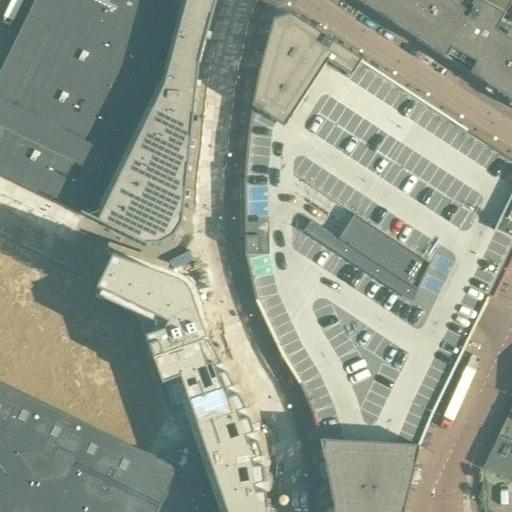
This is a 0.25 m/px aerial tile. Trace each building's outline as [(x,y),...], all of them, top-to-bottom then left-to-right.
[(35,0),(0,73),(0,178),(79,217),(84,207),(111,153),(55,125),(116,0),(35,0)] [(182,0),(180,8),(161,81),(92,220),(93,221),(97,222),(96,224),(100,226),(113,232),(144,247),(160,247),(173,239),(182,226),(182,225),(182,219),(184,200),(185,194),(185,191),(187,175),(188,169),(190,150),(190,143),(192,125),(193,118),(196,90),(197,84),(199,67),(206,41),(207,35),(212,18),(216,0),(182,0)] [(182,0),(171,0),(170,3),(180,8),(182,0)] [(511,0),(354,0),(364,6),(463,71),(511,102),(511,0)] [(247,143),(244,179),(244,215),(245,226),(245,238),(244,238),(245,257),(255,302),(281,357),(299,385),(312,415),(320,442),(320,446),(333,506),(332,511),(403,511),(404,511),(415,465),(419,448),(419,447),(432,415),(479,320),(489,299),(493,301),(511,262),(511,160),(361,62),(290,16),(273,21),(272,24),(267,41),(258,73),(252,108),(247,143)] [(156,60),(144,85),(155,91),(158,84),(163,64),(156,60)] [(111,153),(84,207),(96,212),(152,96),(147,93),(143,99),(138,97),(111,153)] [(0,383),(151,457),(189,444),(184,430),(165,421),(145,362),(143,362),(140,353),(149,350),(145,340),(146,340),(147,339),(147,340),(188,326),(187,324),(192,322),(186,305),(173,289),(135,275),(137,269),(112,260),(109,267),(0,213),(0,383)] [(152,360),(151,360),(168,409),(187,402),(224,511),(263,511),(264,507),(257,456),(242,408),(206,341),(205,341),(152,360)] [(148,511),(158,493),(143,451),(0,381),(0,418),(3,426),(110,480),(119,506),(115,511),(148,511)] [(511,408),(482,469),(510,483),(511,479),(511,408)] [(0,511),(115,511),(119,506),(110,480),(3,426),(0,418),(0,511)] [(158,493),(148,511),(212,511),(187,435),(143,451),(158,493)]
